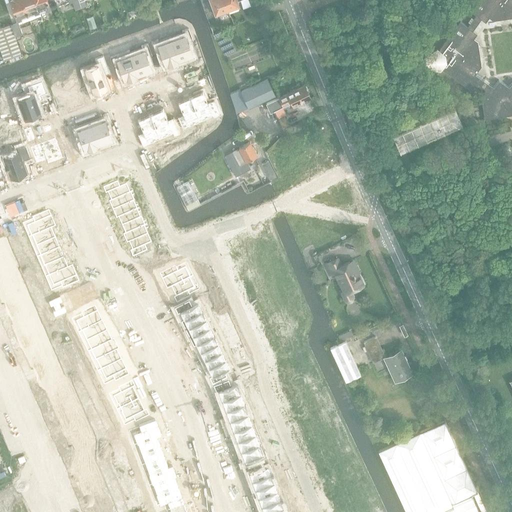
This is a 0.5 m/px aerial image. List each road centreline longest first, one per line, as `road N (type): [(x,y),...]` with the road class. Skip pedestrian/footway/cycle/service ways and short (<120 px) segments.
road 1 (residential): [(182,246),(198,255),(302,511)]
road 2 (residential): [(355,164),(182,246)]
road 3 (tertiary): [(444,358),(374,204)]
road 4 (tertiary): [(511,505),(444,358)]
road 5 (tertiary): [(295,15),(355,164)]
road 6 (residential): [(376,187),(511,134)]
road 7 (residential): [(196,71),(115,105),(130,154)]
